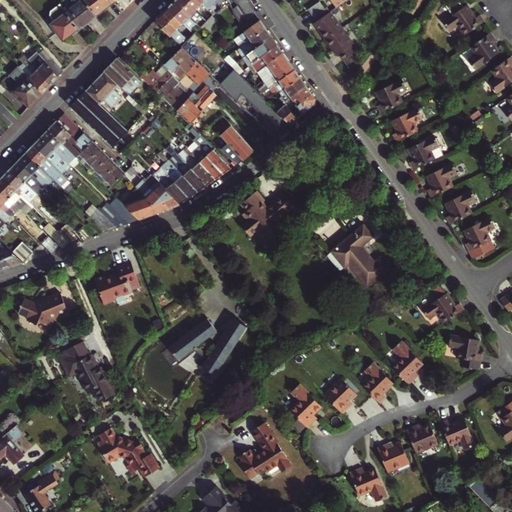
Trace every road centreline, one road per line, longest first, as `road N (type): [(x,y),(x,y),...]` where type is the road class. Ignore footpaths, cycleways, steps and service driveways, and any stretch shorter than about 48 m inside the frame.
road 1 (residential): [(0,278),(185,213),(262,163),(336,98)]
road 2 (residential): [(336,98),(471,290)]
road 3 (residential): [(320,457),(383,420),(457,395),(511,360)]
road 4 (tertiary): [(55,99),(154,0)]
